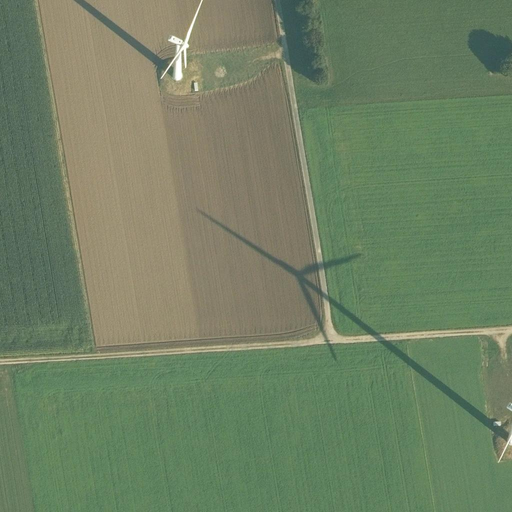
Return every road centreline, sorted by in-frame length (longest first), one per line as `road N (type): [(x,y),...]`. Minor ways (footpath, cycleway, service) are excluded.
road 1 (track): [(511,329),(0,362)]
road 2 (track): [(277,0),(333,341)]
